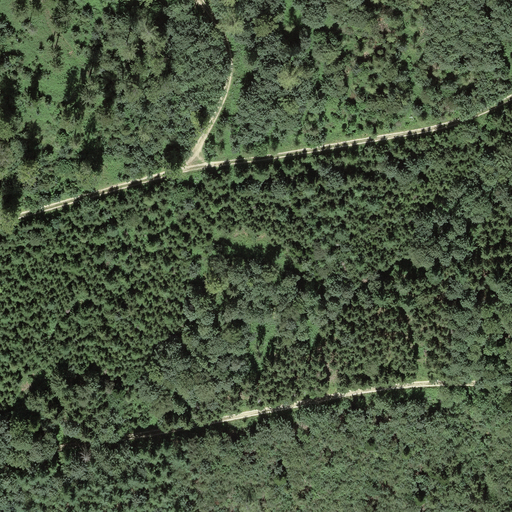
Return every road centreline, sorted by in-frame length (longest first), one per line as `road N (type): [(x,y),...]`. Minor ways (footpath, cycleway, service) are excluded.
road 1 (track): [(511,386),(356,390),(0,463)]
road 2 (track): [(190,168),(412,131),(511,96)]
road 3 (track): [(0,220),(190,168)]
road 4 (track): [(198,0),(226,44),(227,75),(220,113),(190,168)]
